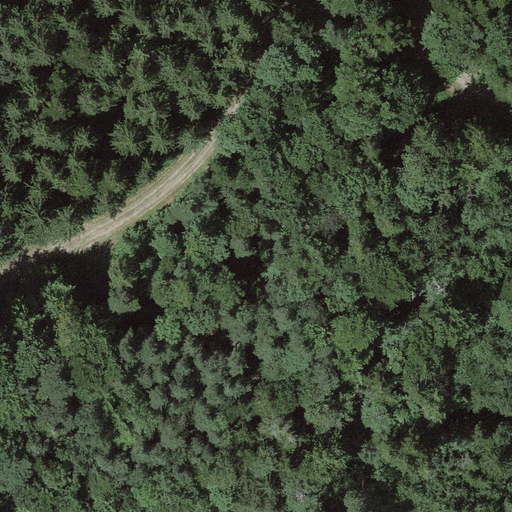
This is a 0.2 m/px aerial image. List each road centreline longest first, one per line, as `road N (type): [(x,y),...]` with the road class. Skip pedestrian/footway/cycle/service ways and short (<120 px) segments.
road 1 (track): [(283,0),(214,123),(154,199),(0,273)]
road 2 (track): [(424,0),(433,46),(501,106),(511,106)]
